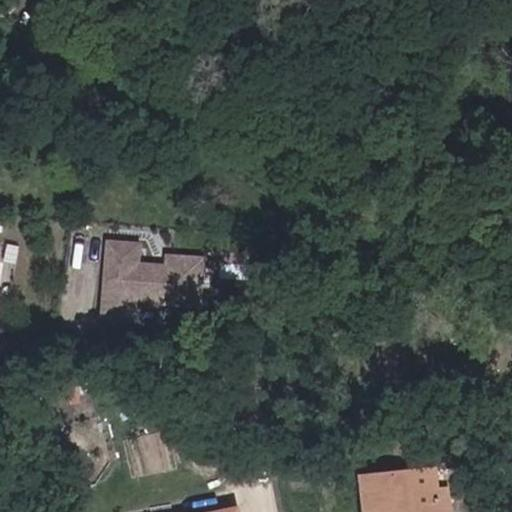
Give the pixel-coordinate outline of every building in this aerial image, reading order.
[(248,280),(247,241),(232,241),(232,235),(214,236),(214,252),(200,252),(200,246),(183,246),(183,226),(153,226),(154,302),(171,302),(171,299),(180,299),(180,290),(184,290),(183,278),(214,278),(214,280),(248,280)] [(391,382),(415,377),(404,334),(380,339),(391,382)] [(400,511),(446,506),(443,484),(442,468),(370,478),(375,511),(400,511)] [(464,511),(460,482),(443,484),(446,506),(400,511),(464,511)] [(244,511),(242,503),(199,511),(244,511)]
